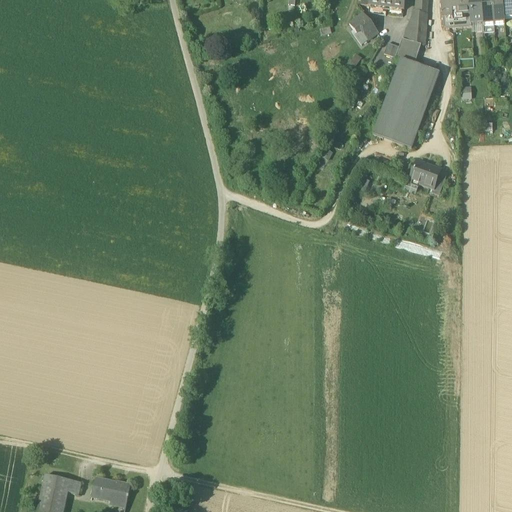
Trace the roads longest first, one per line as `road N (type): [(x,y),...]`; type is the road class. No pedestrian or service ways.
road 1 (unclassified): [(170,0),(223,194),(216,273),(151,511)]
road 2 (track): [(341,511),(89,455)]
road 3 (track): [(223,194),(306,224),(323,221),(355,160)]
